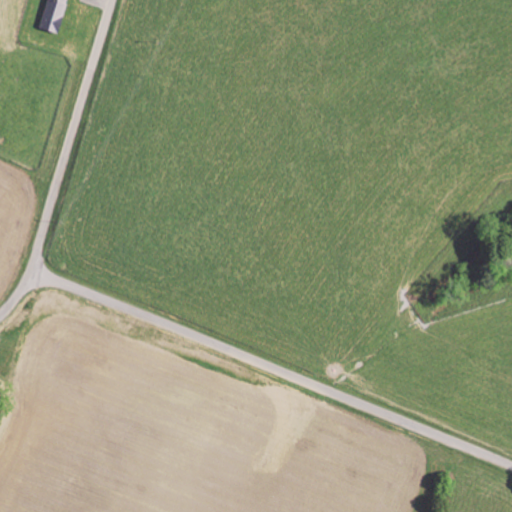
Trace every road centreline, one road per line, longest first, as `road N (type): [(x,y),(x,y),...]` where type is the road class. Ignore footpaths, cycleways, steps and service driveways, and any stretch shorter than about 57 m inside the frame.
road 1 (residential): [(511,470),(31,269)]
road 2 (residential): [(0,314),(31,269),(111,0)]
